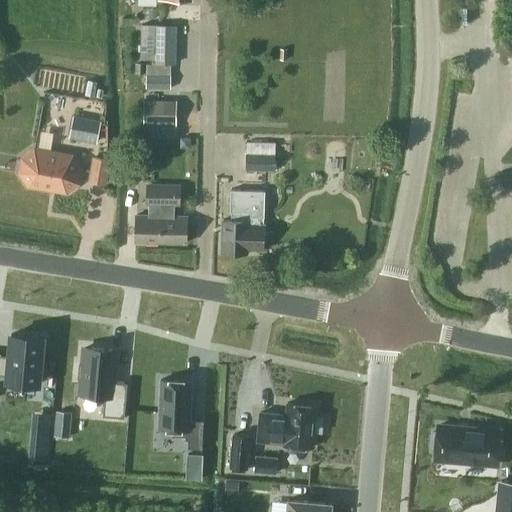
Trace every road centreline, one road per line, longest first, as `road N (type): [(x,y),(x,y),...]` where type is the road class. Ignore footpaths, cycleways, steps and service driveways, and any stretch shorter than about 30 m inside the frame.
road 1 (tertiary): [(382,326),(0,257)]
road 2 (unclassified): [(382,326),(424,96),(426,0)]
road 3 (residential): [(382,326),(366,511)]
road 4 (tertiary): [(511,348),(382,326)]
